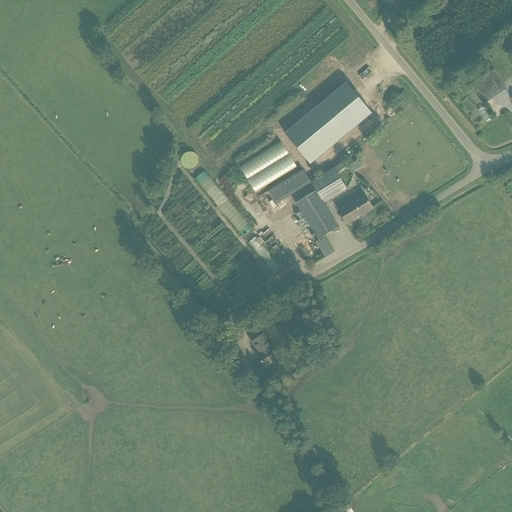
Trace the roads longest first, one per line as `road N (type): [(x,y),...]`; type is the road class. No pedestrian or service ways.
road 1 (unclassified): [(210,329),(485,167)]
road 2 (unclassified): [(485,167),(346,0)]
